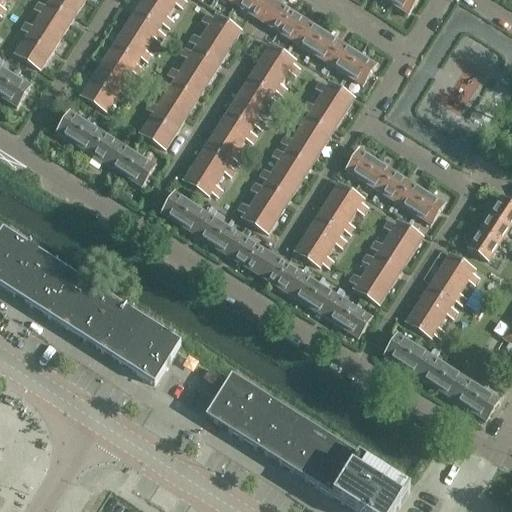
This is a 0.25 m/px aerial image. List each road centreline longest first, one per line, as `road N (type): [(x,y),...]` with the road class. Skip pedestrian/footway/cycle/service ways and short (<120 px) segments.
road 1 (residential): [(358,369),(470,192),(361,121)]
road 2 (residential): [(138,228),(282,0)]
road 3 (residential): [(248,299),(361,121)]
road 4 (residential): [(17,151),(114,0)]
road 5 (unclassified): [(236,511),(89,419)]
road 6 (residential): [(493,456),(358,369)]
road 7 (residential): [(138,228),(17,151)]
road 8 (residential): [(248,299),(138,228)]
road 9 (residential): [(358,369),(248,299)]
